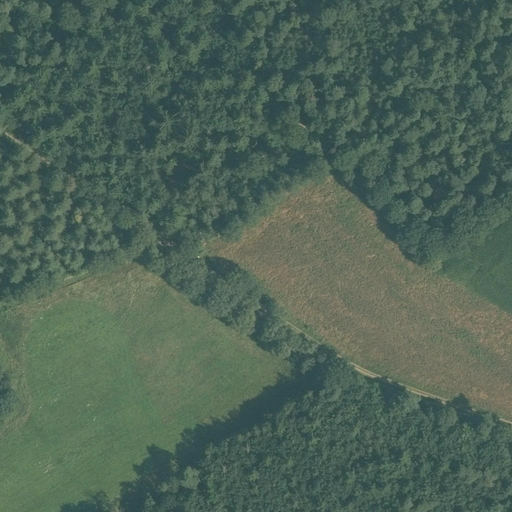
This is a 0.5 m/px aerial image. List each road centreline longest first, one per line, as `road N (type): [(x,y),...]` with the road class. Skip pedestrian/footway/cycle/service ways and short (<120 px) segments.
road 1 (track): [(0,122),(369,383),(511,432)]
road 2 (track): [(174,0),(269,96),(422,0)]
road 3 (track): [(128,0),(0,99)]
